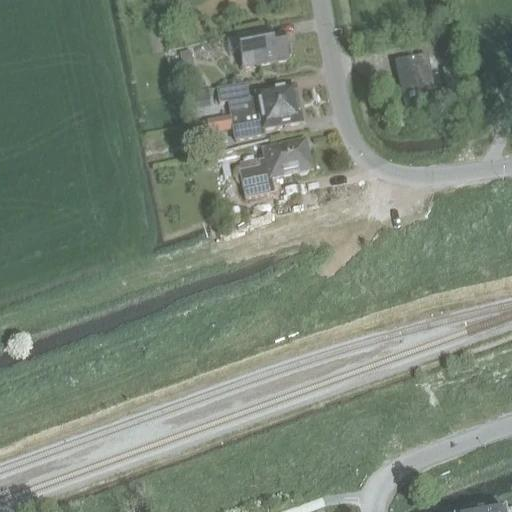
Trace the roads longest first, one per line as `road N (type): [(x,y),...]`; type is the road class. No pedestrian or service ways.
road 1 (track): [(391,175),(382,197),(358,212),(0,329)]
road 2 (unclassified): [(511,168),(411,179),(363,160),(344,129),(319,0)]
road 3 (unclassified): [(371,511),(368,501),(400,466),(511,423)]
